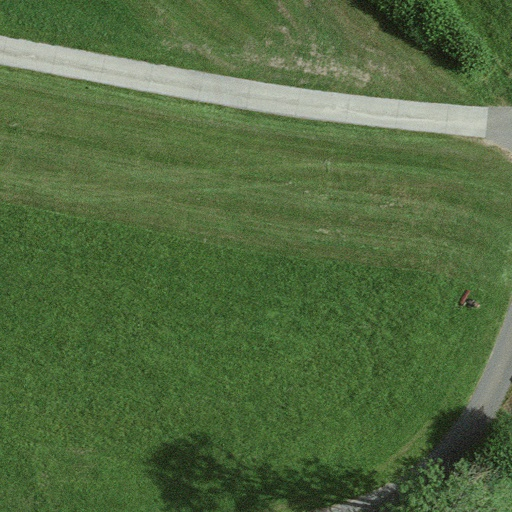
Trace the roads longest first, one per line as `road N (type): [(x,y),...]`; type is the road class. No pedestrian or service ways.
road 1 (residential): [(0,52),(405,120),(511,128)]
road 2 (unclassified): [(409,511),(451,491),(489,438),(511,379)]
